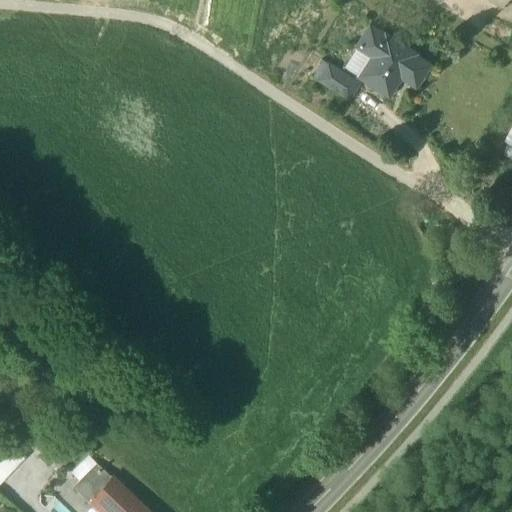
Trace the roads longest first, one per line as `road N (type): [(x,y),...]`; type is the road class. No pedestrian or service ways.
road 1 (track): [(0,6),(163,23),(511,252)]
road 2 (secondary): [(308,511),(416,393),(511,267)]
